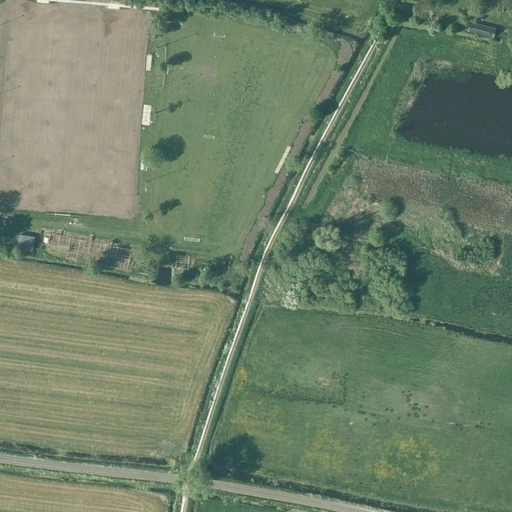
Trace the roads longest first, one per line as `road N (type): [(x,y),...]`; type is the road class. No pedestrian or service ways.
road 1 (unclassified): [(0,459),(188,481)]
road 2 (unclassified): [(353,511),(188,481)]
